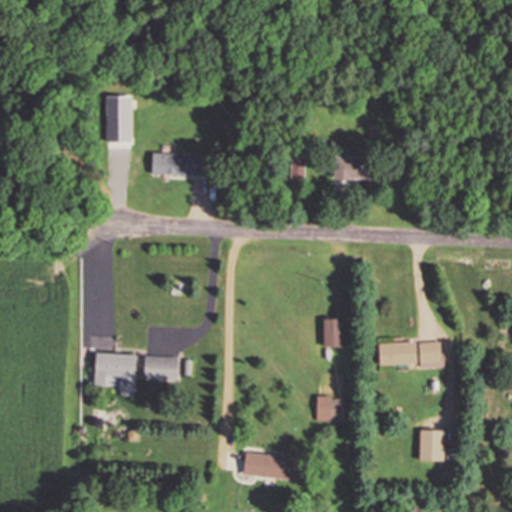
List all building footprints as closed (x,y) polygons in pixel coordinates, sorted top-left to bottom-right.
[(150,174),(208,174),(208,152),(150,152),(150,174)] [(370,156),(333,156),(333,180),(370,180),(370,156)] [(343,317),(322,317),(322,346),(343,346),(343,317)] [(442,341),(378,342),(378,366),(442,365),(442,341)] [(94,352),(93,385),(106,385),(106,375),(119,376),(118,394),(134,394),(135,354),(94,352)] [(176,378),(176,356),(144,356),(144,378),(176,378)] [(344,396),(316,396),(316,420),(344,420),(344,396)] [(442,459),(442,428),(418,428),(418,459),(442,459)] [(301,457),(244,452),(242,473),(299,479),(301,457)]
